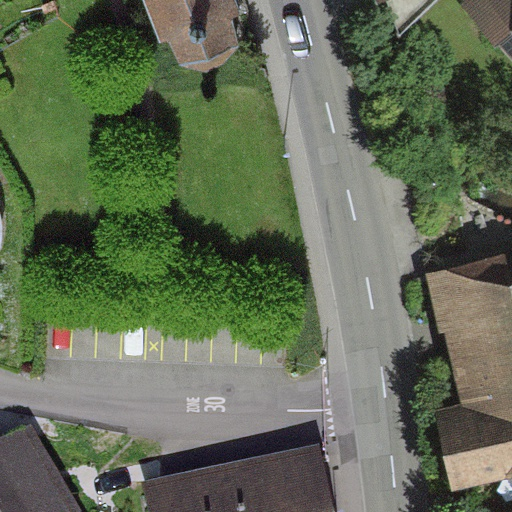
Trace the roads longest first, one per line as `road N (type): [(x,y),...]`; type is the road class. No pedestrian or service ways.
road 1 (secondary): [(387,419),(361,242),(300,0)]
road 2 (residential): [(387,419),(299,420),(0,392)]
